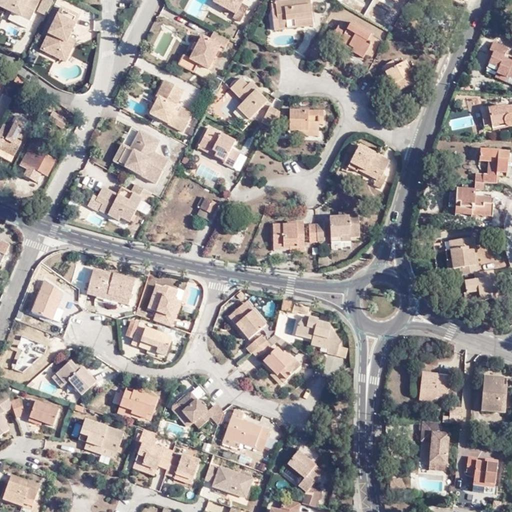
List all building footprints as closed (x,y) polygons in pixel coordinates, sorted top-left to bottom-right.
[(0,0),(0,1),(15,8),(13,13),(31,22),(40,4),(35,2),(35,0),(0,0)] [(212,0),(212,1),(234,13),(231,16),(238,20),(246,7),(239,3),(241,0),(212,0)] [(300,0),(272,4),(266,17),(269,33),(311,26),(306,0),(300,0)] [(0,1),(0,6),(13,13),(15,8),(0,1)] [(72,22),(77,14),(63,7),(43,50),(57,57),(61,51),(69,54),(74,45),(69,42),(72,37),(70,36),(76,24),(72,22)] [(31,22),(13,13),(10,18),(29,27),(31,22)] [(342,26),(335,23),(327,38),(334,43),(336,40),(349,48),(347,50),(359,57),(367,42),(364,40),(368,34),(346,21),(342,26)] [(222,48),(227,39),(213,32),(209,40),(201,36),(188,59),(182,55),(178,64),(192,71),(197,63),(206,68),(219,45),(222,48)] [(511,57),(495,50),(492,57),(497,60),(490,76),(511,86),(511,57)] [(61,51),(57,57),(66,62),(69,54),(61,51)] [(380,65),(383,71),(390,84),(393,91),(413,81),(402,61),(391,65),(389,60),(380,65)] [(390,84),(383,71),(378,73),(385,86),(390,84)] [(24,83),(16,78),(13,82),(20,87),(24,83)] [(166,82),(149,113),(181,131),(190,113),(175,104),(182,91),(166,82)] [(227,84),(221,92),(237,108),(232,114),(243,125),(263,106),(252,95),(254,93),(246,87),(243,90),(236,82),(232,87),(227,84)] [(511,94),(510,95),(509,106),(496,105),(495,102),(477,105),(481,123),(493,121),(496,124),(498,125),(501,125),(505,121),(511,121),(511,94)] [(0,123),(1,123),(10,97),(1,95),(0,99),(0,123)] [(255,127),(263,130),(271,115),(264,111),(255,127)] [(271,115),(263,130),(270,134),(280,115),(273,111),(271,115)] [(66,121),(52,112),(48,120),(61,128),(66,121)] [(314,125),(319,125),(320,117),(286,114),(284,133),(293,134),(314,136),(314,130),(314,125)] [(4,126),(0,133),(0,147),(15,156),(22,142),(16,139),(23,127),(16,123),(12,130),(4,126)] [(213,156),(210,162),(219,167),(217,169),(226,174),(235,158),(226,153),(230,146),(204,131),(196,147),(213,156)] [(128,160),(142,134),(140,133),(130,150),(122,146),(118,154),(128,160)] [(159,144),(142,134),(128,160),(118,154),(113,163),(155,185),(167,162),(153,154),(159,144)] [(314,136),(293,134),(292,140),(313,142),(314,136)] [(26,170),(38,176),(39,174),(45,177),(55,160),(37,151),(39,149),(31,145),(20,166),(26,170)] [(193,153),(210,162),(213,156),(196,147),(193,153)] [(355,148),(343,171),(353,178),(354,174),(371,183),(368,188),(376,193),(382,181),(378,179),(386,165),(355,148)] [(467,173),(467,182),(474,182),(489,183),(489,174),(500,174),(501,149),(472,148),(472,161),(481,161),(481,174),(467,173)] [(39,177),(38,176),(26,170),(23,176),(36,183),(39,177)] [(146,203),(150,193),(135,185),(131,195),(132,195),(129,202),(118,196),(117,197),(102,190),(96,201),(103,205),(99,211),(118,222),(120,219),(130,223),(142,200),(146,203)] [(466,196),(466,189),(448,188),(446,213),(484,216),(484,205),(483,203),(483,197),(466,196)] [(132,195),(131,195),(121,190),(118,196),(129,202),(132,195)] [(208,219),(213,210),(196,201),(191,211),(195,213),(207,219),(208,219)] [(207,219),(195,213),(191,220),(204,226),(207,219)] [(338,221),(331,222),(323,222),(325,240),(334,239),(334,242),(345,240),(353,240),(351,216),(337,217),(338,221)] [(278,253),(284,252),(299,251),(297,227),(287,227),(287,230),(267,231),(268,249),(277,248),(278,253)] [(305,247),(313,246),(311,230),(311,229),(304,229),(305,247)] [(451,267),(452,274),(466,271),(472,270),(471,263),(467,263),(466,249),(469,249),(467,237),(440,241),(441,249),(435,250),(437,260),(443,259),(445,268),(451,267)] [(334,239),(325,240),(326,247),(346,245),(345,240),(334,242),(334,239)] [(0,265),(4,268),(13,246),(5,243),(4,247),(0,244),(0,265)] [(284,255),(284,252),(278,253),(277,248),(268,249),(269,256),(284,255)] [(438,269),(445,268),(443,259),(437,260),(438,269)] [(486,286),(483,268),(472,270),(466,271),(466,280),(455,281),(457,295),(454,295),(456,304),(484,299),(498,308),(505,297),(486,286)] [(109,294),(130,300),(135,282),(94,269),(88,292),(107,298),(109,294)] [(54,321),(66,289),(44,281),(32,313),(54,321)] [(158,311),(155,319),(171,326),(174,316),(171,315),(176,300),(173,299),(176,289),(167,286),(167,288),(156,285),(149,307),(158,311)] [(196,302),(201,289),(193,286),(188,299),(196,302)] [(129,305),(130,300),(109,294),(107,298),(129,305)] [(291,298),(283,296),(279,308),(288,310),(291,298)] [(176,299),(176,300),(171,315),(174,316),(177,317),(182,301),(176,299)] [(239,320),(236,322),(247,335),(265,321),(249,301),(247,302),(244,299),(231,309),(239,320)] [(307,306),(292,303),(290,309),(306,313),(307,306)] [(228,312),(236,322),(239,320),(231,309),(228,312)] [(332,354),(334,344),(336,337),(325,321),(312,318),(313,316),(300,313),(296,319),(293,332),(307,336),(309,337),(325,342),(324,347),(323,352),(332,354)] [(134,336),(138,323),(139,320),(131,317),(126,333),(134,336)] [(157,330),(138,323),(134,336),(132,341),(149,347),(151,342),(159,344),(157,350),(166,353),(172,335),(157,330)] [(160,323),(157,330),(172,335),(174,328),(160,323)] [(244,345),(249,351),(251,350),(265,338),(260,333),(244,345)] [(256,355),(278,337),(272,333),(265,338),(251,350),(256,355)] [(325,342),(309,337),(308,342),(324,347),(325,342)] [(151,342),(149,347),(157,350),(159,344),(151,342)] [(343,345),(334,344),(332,354),(341,356),(343,345)] [(271,363),(286,377),(299,363),(292,355),(290,357),(283,351),(282,352),(275,345),(262,359),(269,365),(271,363)] [(73,360),(59,372),(68,383),(71,379),(81,390),(75,396),(79,399),(100,381),(88,367),(83,371),(73,360)] [(282,380),(286,377),(271,363),(269,365),(282,380)] [(68,383),(59,372),(54,376),(64,386),(68,383)] [(436,372),(422,372),(421,399),(434,400),(434,393),(447,393),(448,377),(436,376),(436,372)] [(482,400),(505,401),(506,385),(503,385),(503,373),(483,372),(482,400)] [(146,410),(150,412),(156,396),(143,391),(142,393),(135,391),(136,388),(124,384),(122,389),(117,387),(116,390),(113,389),(109,399),(117,402),(130,407),(128,410),(144,416),(146,410)] [(11,397),(8,389),(0,393),(0,433),(0,432),(0,429),(2,428),(4,431),(9,429),(4,421),(6,419),(0,411),(13,404),(11,397)] [(204,416),(209,413),(206,409),(189,390),(177,401),(182,408),(181,410),(192,421),(193,420),(198,425),(206,418),(204,416)] [(19,395),(11,397),(13,404),(17,415),(25,412),(19,395)] [(30,415),(43,420),(52,423),(58,405),(32,396),(28,405),(32,407),(30,415)] [(222,412),(224,409),(216,400),(213,402),(206,409),(209,413),(218,422),(222,412)] [(130,407),(117,402),(115,409),(126,414),(128,410),(130,407)] [(460,421),(461,405),(449,404),(449,414),(443,414),(442,420),(460,421)] [(231,415),(242,418),(244,412),(233,409),(231,415)] [(41,423),(43,420),(30,415),(28,419),(41,423)] [(242,419),(242,418),(231,415),(223,436),(240,442),(259,448),(265,427),(242,419)] [(86,439),(117,450),(124,430),(85,416),(78,436),(86,439)] [(430,419),(422,419),(420,438),(431,439),(428,467),(445,469),(449,431),(438,430),(439,420),(437,420),(430,419)] [(159,431),(154,430),(143,426),(141,433),(137,432),(134,439),(141,442),(135,462),(155,469),(156,464),(162,449),(154,446),(159,431)] [(238,447),(240,442),(223,436),(222,441),(238,447)] [(115,457),(117,450),(86,439),(84,446),(115,457)] [(170,453),(172,448),(163,445),(162,449),(156,464),(165,467),(170,453)] [(301,502),(315,506),(320,488),(312,482),(322,469),(297,448),(286,462),(303,475),(296,483),(305,489),(301,502)] [(179,456),(170,453),(165,467),(163,473),(172,476),(174,470),(192,476),(198,457),(181,451),(179,456)] [(488,478),(496,478),(498,456),(493,455),(492,458),(488,458),(478,458),(478,454),(470,453),(468,468),(476,469),(475,481),(487,482),(488,478)] [(155,469),(135,462),(133,468),(153,475),(155,469)] [(219,468),(208,464),(203,477),(215,481),(213,485),(245,495),(252,476),(220,465),(219,468)] [(190,482),(192,476),(174,470),(172,476),(190,482)] [(23,499),(32,502),(38,483),(10,473),(0,498),(21,506),(23,499)] [(408,492),(402,481),(390,482),(390,495),(399,495),(408,492)] [(297,509),(299,501),(282,496),(280,505),(297,509)] [(29,509),(32,502),(23,499),(21,506),(29,509)]
